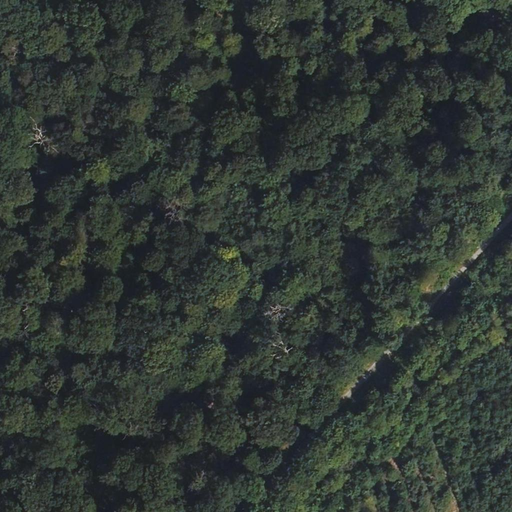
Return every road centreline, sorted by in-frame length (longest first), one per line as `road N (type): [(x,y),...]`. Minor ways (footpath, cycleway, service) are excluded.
road 1 (motorway): [(511,286),(0,374)]
road 2 (motorway): [(0,414),(511,341)]
